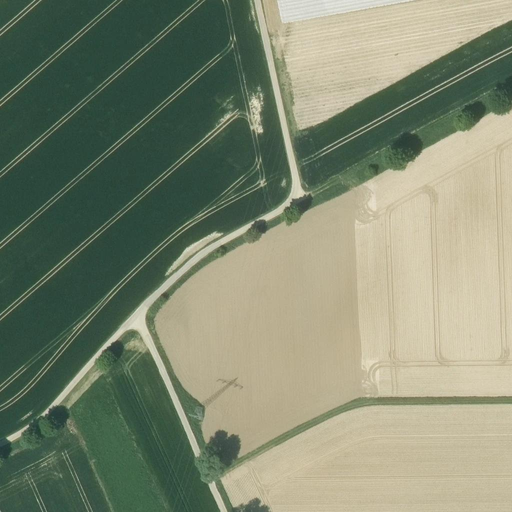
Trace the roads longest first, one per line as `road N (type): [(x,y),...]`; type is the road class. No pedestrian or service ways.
road 1 (track): [(256,0),(299,201),(202,254),(141,316)]
road 2 (track): [(209,478),(356,404),(511,402)]
road 3 (track): [(299,201),(511,97)]
road 4 (track): [(141,316),(224,511)]
road 5 (track): [(0,445),(39,425),(141,316)]
